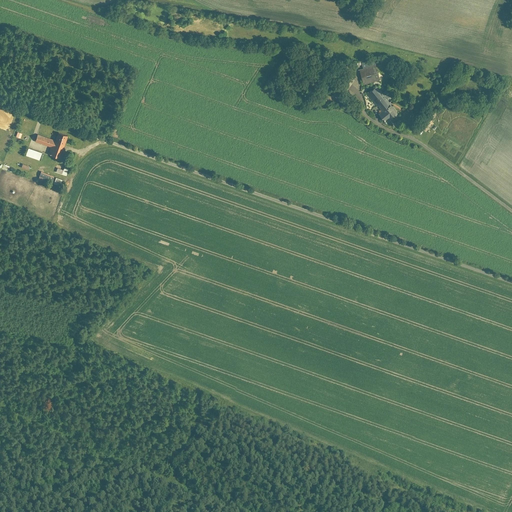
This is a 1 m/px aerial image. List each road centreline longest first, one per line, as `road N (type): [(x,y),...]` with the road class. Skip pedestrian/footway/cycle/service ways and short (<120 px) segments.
road 1 (track): [(511,282),(0,105)]
road 2 (track): [(511,213),(411,138),(363,114),(364,103)]
